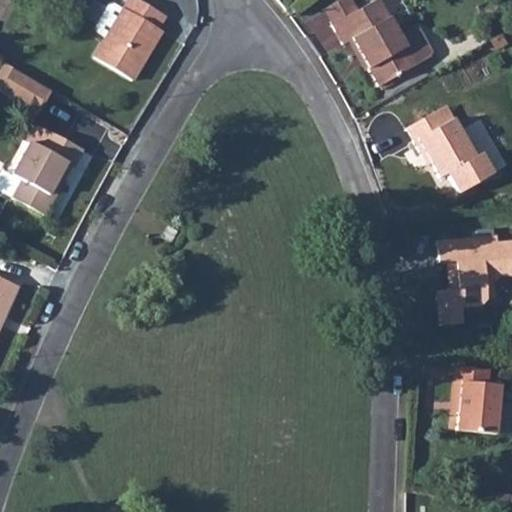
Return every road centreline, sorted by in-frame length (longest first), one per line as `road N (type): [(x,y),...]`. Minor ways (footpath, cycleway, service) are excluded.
road 1 (residential): [(0,478),(78,255),(182,86),(256,14)]
road 2 (residential): [(256,14),(332,127),(377,254),(385,331),(380,511)]
